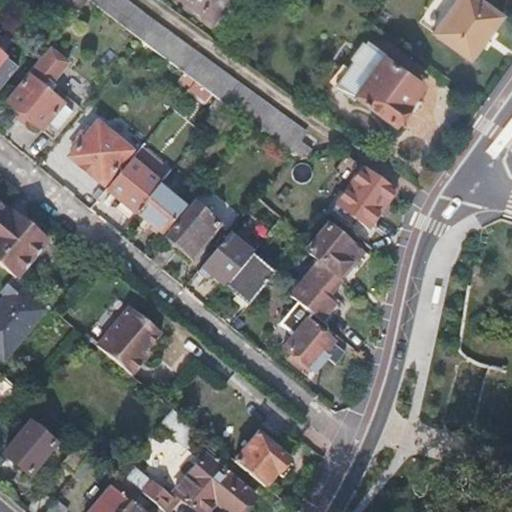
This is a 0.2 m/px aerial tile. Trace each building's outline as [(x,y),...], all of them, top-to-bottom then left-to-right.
[(51,0),(72,15),(85,0),(84,0),(51,0)] [(84,0),(85,0),(139,41),(193,82),(223,105),(250,126),(291,157),(309,153),(293,141),(302,133),(120,0),(84,0)] [(178,0),(218,29),(238,0),(178,0)] [(499,15),(476,0),(454,0),(429,34),(467,60),(499,15)] [(353,97),(381,58),(384,54),(363,39),(348,59),(352,62),(334,87),(351,100),(353,97)] [(71,64),(51,47),(5,102),(51,141),(76,110),(50,88),(71,64)] [(0,87),(15,69),(0,56),(0,87)] [(420,85),(381,58),(353,97),(391,124),(420,85)] [(129,151),(94,123),(66,156),(100,185),(129,151)] [(127,161),(104,188),(133,212),(156,185),(127,161)] [(393,192),(361,168),(334,206),(365,230),(393,192)] [(156,185),(133,212),(161,235),(194,195),(188,192),(177,204),(156,185)] [(224,237),(226,234),(193,206),(165,238),(190,259),(204,242),(214,249),(224,237)] [(0,269),(9,277),(11,279),(42,240),(9,212),(7,215),(0,210),(0,269)] [(316,263),(336,280),(347,266),(350,268),(359,258),(325,228),(303,252),(316,263)] [(199,267),(222,286),(247,256),(224,237),(214,249),(199,267)] [(222,286),(246,306),(267,281),(272,275),(247,256),(222,286)] [(325,299),(339,283),(336,280),(316,263),(288,298),(295,304),(320,324),(334,307),(325,299)] [(0,359),(44,306),(11,279),(9,277),(0,288),(0,359)] [(322,337),(327,330),(320,324),(295,304),(277,326),(290,338),(281,349),(311,375),(324,359),(333,366),(342,354),(322,337)] [(125,308),(92,346),(129,377),(142,361),(138,357),(144,350),(157,333),(125,308)] [(149,353),(144,350),(138,357),(142,361),(149,353)] [(0,406),(14,390),(4,382),(0,386),(0,406)] [(196,433),(171,412),(157,427),(182,447),(196,433)] [(51,445),(25,425),(0,455),(0,457),(24,478),(51,445)] [(231,462),(262,488),(274,473),(278,475),(286,462),(254,436),(231,462)] [(90,453),(77,442),(58,466),(70,477),(90,453)] [(223,467),(205,452),(171,493),(192,511),(203,511),(213,502),(224,511),(238,511),(251,497),(220,471),(223,467)] [(119,477),(139,494),(160,511),(165,511),(173,502),(149,481),(147,483),(128,467),(119,477)] [(119,477),(117,475),(85,511),(137,511),(129,504),(139,494),(119,477)]
